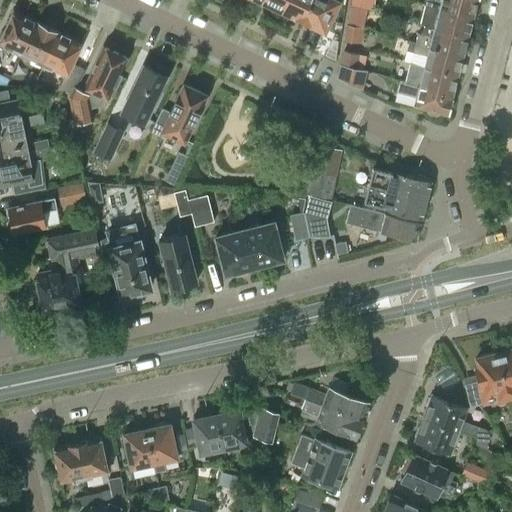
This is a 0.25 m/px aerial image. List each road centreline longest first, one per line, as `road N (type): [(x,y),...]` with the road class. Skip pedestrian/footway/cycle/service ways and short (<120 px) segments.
road 1 (primary): [(0,389),(511,272)]
road 2 (residential): [(471,235),(430,248),(411,264),(0,361)]
road 3 (residential): [(13,425),(52,407),(413,335)]
road 4 (residential): [(458,165),(120,0)]
road 5 (residential): [(350,511),(413,335)]
road 6 (residential): [(458,165),(500,0)]
